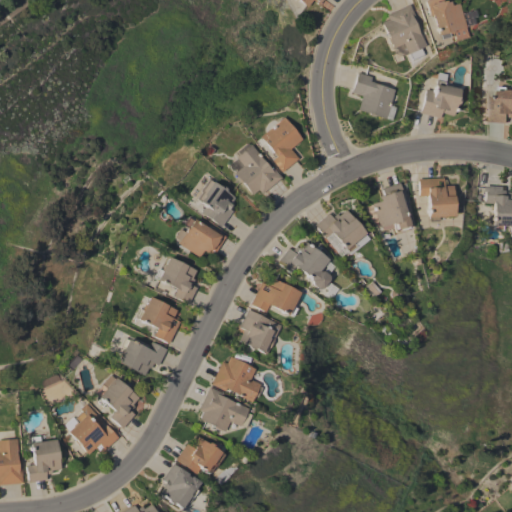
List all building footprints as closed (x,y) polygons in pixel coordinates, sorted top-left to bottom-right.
[(293,0),(303,8),(310,0),(316,5),(319,0),(293,0)] [(464,27),(463,28),(465,37),(453,40),(451,32),(446,33),(447,37),(439,39),(438,34),(435,35),(430,16),(428,16),(424,0),(444,0),(445,2),(449,1),(450,5),(457,3),(464,27)] [(408,4),(415,18),(412,19),(417,32),(418,32),(424,45),(419,48),(422,55),(411,60),(408,53),(406,54),(402,44),(391,48),(390,44),(389,45),(385,38),(387,37),(380,23),(387,20),(385,14),(408,4)] [(356,72),(370,76),(369,81),(376,83),(375,84),(393,90),(384,118),(356,110),(361,95),(350,92),(356,72)] [(456,97),(458,98),(456,105),(454,105),(451,115),(439,112),(438,118),(419,113),(425,89),(433,91),(436,80),(444,82),(444,86),(458,89),(456,97)] [(511,90),(511,117),(505,117),(505,123),(485,122),(487,97),(495,97),(496,87),(505,87),(504,90),(511,90)] [(282,117),(300,139),(289,149),(296,158),(280,172),(270,160),(275,156),(259,137),(282,117)] [(268,167),(270,166),(280,178),(260,194),(257,190),(251,195),(233,173),(242,166),(235,157),(236,156),(234,153),(245,144),(247,147),(250,144),(268,167)] [(441,178),(442,186),(451,185),(452,216),(437,216),(437,221),(428,222),(428,217),(427,217),(425,196),(417,196),(416,179),(441,178)] [(234,198),(226,207),(231,211),(219,227),(199,212),(204,206),(195,199),(201,192),(203,193),(211,181),(234,198)] [(402,198),(400,199),(408,225),(395,229),(393,222),(378,227),(371,204),(379,201),(377,197),(382,195),(380,188),(397,183),(402,198)] [(511,225),(500,225),(500,230),(490,230),(491,203),(483,203),(484,186),(502,187),(502,192),(509,192),(508,195),(511,195),(511,225)] [(368,239),(348,255),(330,233),(324,238),(313,225),(327,213),(330,217),(335,214),(337,216),(344,210),(368,239)] [(208,229),(210,227),(224,237),(214,252),(210,249),(209,250),(207,249),(205,253),(202,250),(197,257),(176,243),(186,228),(182,225),(187,218),(191,220),(192,218),(208,229)] [(327,260),(318,272),(321,271),(327,275),(327,279),(326,281),(330,284),(326,290),(322,287),(321,288),(316,289),(313,293),(310,291),(312,289),(309,287),(311,285),(311,281),(309,279),(300,271),(298,273),(293,269),(295,267),(294,266),(289,273),(275,262),(286,248),(291,251),(295,246),(297,248),(302,241),(327,260)] [(194,270),(190,278),(193,280),(190,285),(195,288),(187,304),(171,297),(175,289),(152,277),(156,269),(160,271),(167,257),(194,270)] [(291,306),(295,309),(291,316),(287,314),(286,315),(267,305),(264,312),(248,304),(260,283),(267,286),(271,278),(298,292),(291,306)] [(175,310),(171,318),(178,322),(167,343),(152,336),(155,329),(137,319),(133,316),(137,308),(141,310),(148,296),(175,310)] [(279,326),(272,339),(273,340),(269,348),(268,348),(265,354),(237,341),(243,330),(237,327),(246,309),(279,326)] [(146,349),(149,341),(165,349),(157,365),(152,363),(149,369),(147,368),(143,376),(115,362),(122,349),(118,347),(122,338),(126,340),(127,339),(146,349)] [(254,369),(249,379),(259,384),(250,402),(240,397),(240,396),(225,388),(223,391),(209,384),(220,361),(225,363),(228,356),(254,369)] [(136,398),(131,404),(133,406),(129,411),(133,414),(121,428),(107,417),(113,411),(97,397),(97,396),(94,394),(105,380),(109,383),(113,377),(136,398)] [(222,394),(221,396),(234,403),(234,402),(247,409),(239,427),(228,421),(223,431),(219,429),(219,431),(212,428),(213,426),(198,419),(202,412),(197,410),(208,387),(222,394)] [(101,422),(96,427),(99,431),(105,425),(116,438),(98,454),(93,449),(87,455),(66,432),(77,422),(74,418),(81,412),(78,409),(84,403),(101,422)] [(59,469),(50,471),(50,473),(44,474),(45,479),(26,482),(24,466),(32,464),(29,443),(29,438),(38,437),(38,441),(54,439),(59,469)] [(206,443),(208,443),(212,445),(213,448),(219,452),(211,465),(212,466),(208,473),(199,467),(194,474),(174,460),(185,444),(189,447),(196,437),(206,443)] [(17,454),(15,454),(17,468),(20,468),(21,483),(0,484),(0,439),(15,439),(17,454)] [(171,463),(192,478),(187,484),(196,490),(191,498),(189,496),(180,509),(173,503),(171,504),(167,502),(167,499),(158,493),(165,483),(160,479),(171,463)] [(118,511),(153,511),(149,503),(135,511),(132,505),(118,511)]
